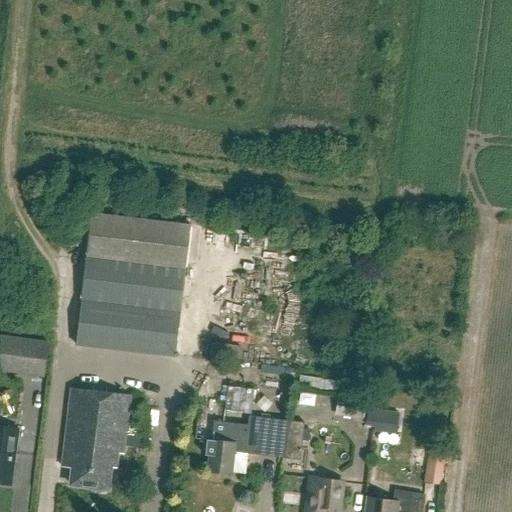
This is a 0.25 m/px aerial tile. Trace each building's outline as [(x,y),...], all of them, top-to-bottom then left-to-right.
[(176,359),(192,227),(92,215),(76,347),(176,359)] [(0,370),(13,372),(18,339),(0,337),(0,370)] [(307,373),(306,381),(337,383),(337,374),(307,373)] [(124,455),(131,397),(71,390),(62,468),(73,469),(71,487),(108,491),(111,468),(117,469),(119,454),(124,455)] [(365,420),(368,399),(340,395),(337,416),(365,420)] [(368,409),(366,425),(373,426),(373,431),(397,435),(399,414),(368,409)] [(288,422),(251,418),(249,417),(248,427),(224,424),(198,421),(195,440),(207,442),(205,457),(209,458),(208,473),(231,476),(232,474),(245,475),(245,473),(247,456),(248,447),(262,449),(269,450),(269,449),(285,450),(288,422)] [(288,422),(285,450),(301,452),(305,424),(288,422)] [(0,428),(0,484),(11,486),(19,431),(0,428)] [(428,461),(444,463),(446,454),(430,451),(428,461)] [(339,511),(341,501),(340,501),(342,484),(310,480),(305,511),(339,511)] [(421,511),(424,496),(394,491),(393,502),(368,499),(366,511),(421,511)]
